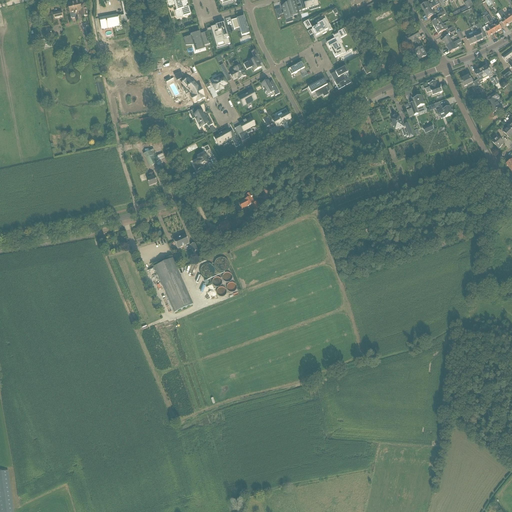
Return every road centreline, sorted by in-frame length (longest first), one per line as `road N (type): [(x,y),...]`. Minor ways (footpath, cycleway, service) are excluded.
road 1 (tertiary): [(0,245),(158,207),(307,130)]
road 2 (tertiary): [(307,130),(445,65)]
